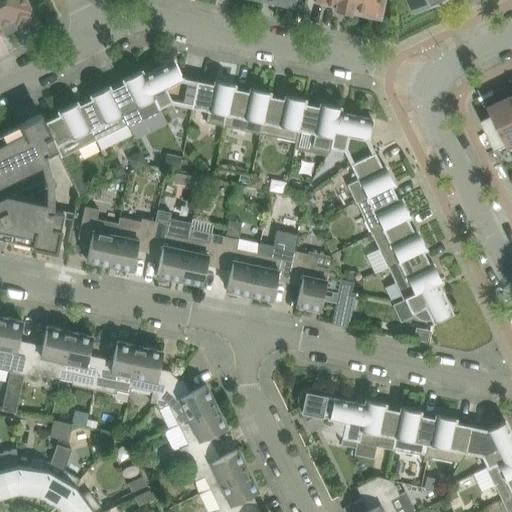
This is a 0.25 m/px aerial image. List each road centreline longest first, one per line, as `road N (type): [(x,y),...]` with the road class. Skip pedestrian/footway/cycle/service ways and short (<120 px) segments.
road 1 (residential): [(430,85),(391,68),(174,26),(94,39)]
road 2 (residential): [(511,385),(247,331)]
road 3 (residential): [(247,331),(0,280)]
road 4 (tertiary): [(430,85),(435,118),(511,278)]
road 5 (residential): [(310,511),(248,387),(247,331)]
